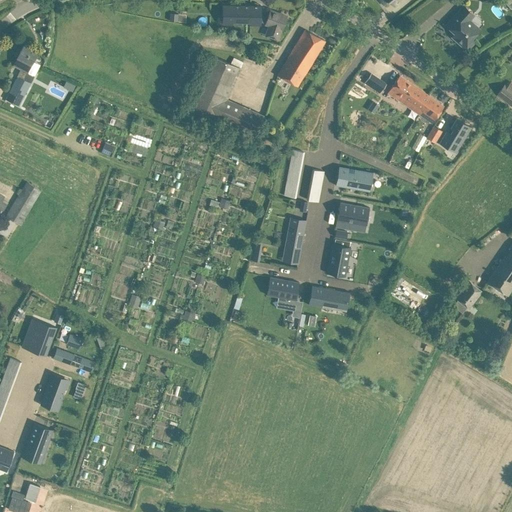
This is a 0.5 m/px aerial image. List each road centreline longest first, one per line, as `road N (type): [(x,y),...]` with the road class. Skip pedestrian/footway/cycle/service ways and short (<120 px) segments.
road 1 (residential): [(511,128),(375,33)]
road 2 (residential): [(331,141),(310,274)]
road 3 (residential): [(375,33),(334,95),(331,141)]
